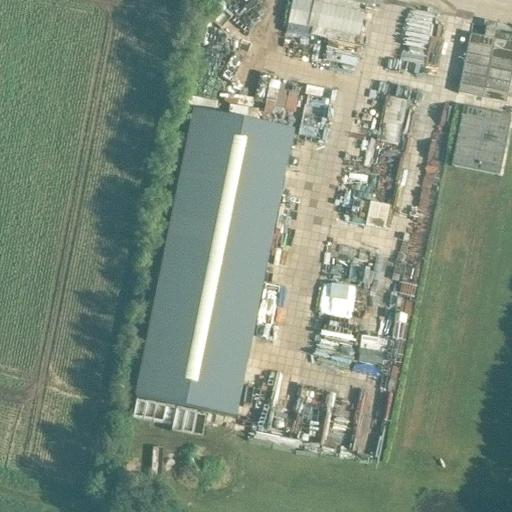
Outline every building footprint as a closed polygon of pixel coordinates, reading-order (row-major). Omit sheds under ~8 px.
[(291,25),(366,40),(371,16),(295,1),(291,25)] [(417,35),(430,38),(435,16),(422,14),(417,35)] [(476,50),(511,56),(511,33),(480,28),(476,50)] [(280,116),(288,86),(267,81),(259,111),(280,116)] [(382,143),(399,144),(401,99),(384,98),(382,143)] [(236,419),(294,132),(195,112),(136,399),(236,419)] [(384,239),(402,155),(375,150),(367,184),(352,181),(341,230),(384,239)] [(372,264),(358,262),(356,282),(370,284),(372,264)] [(341,305),(340,321),(360,322),(361,306),(341,305)]
